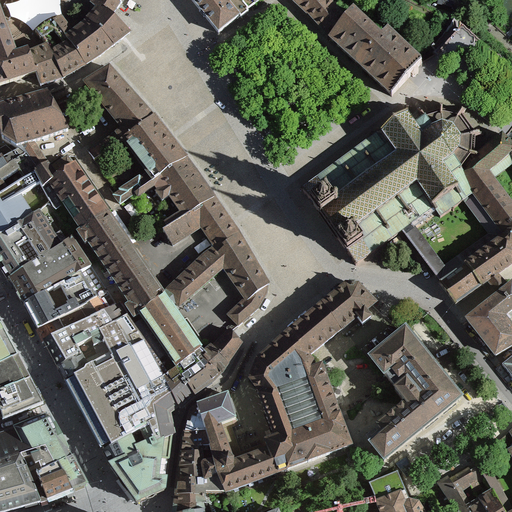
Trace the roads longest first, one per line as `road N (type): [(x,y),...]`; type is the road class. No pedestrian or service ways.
road 1 (residential): [(177,12),(199,61),(332,271)]
road 2 (residential): [(511,396),(424,292),(332,271)]
